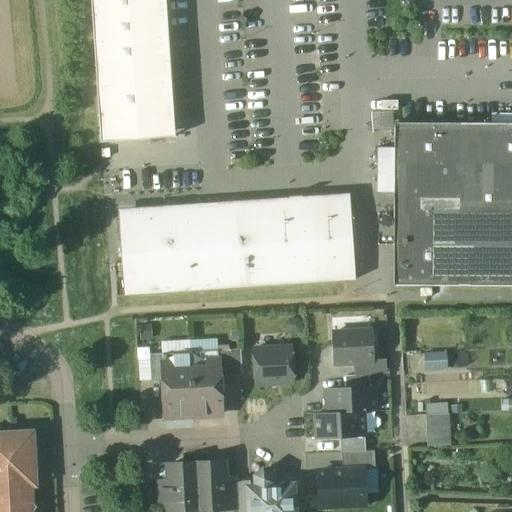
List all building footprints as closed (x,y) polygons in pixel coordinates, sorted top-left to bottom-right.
[(165,0),(90,0),(100,143),(175,138),(165,0)] [(511,124),(394,124),(394,145),(394,150),(377,149),(376,171),(376,193),(394,193),(394,265),(394,287),(511,287),(511,124)] [(349,201),(118,216),(123,296),(355,281),(349,201)] [(371,332),(332,334),(334,365),(354,364),(373,363),(373,362),(371,332)] [(291,348),(252,350),(254,386),(293,384),(291,348)] [(240,350),(217,352),(219,378),(242,376),(240,350)] [(217,352),(189,353),(193,417),(221,415),(219,378),(217,352)] [(189,353),(161,355),(163,381),(165,418),(193,417),(189,353)] [(445,354),(424,355),(425,370),(446,369),(445,354)] [(161,355),(149,355),(150,381),(163,381),(161,355)] [(373,363),(354,364),(355,376),(369,376),(385,375),(384,361),(373,362),(373,363)] [(355,376),(345,377),(345,389),(369,388),(369,376),(355,376)] [(345,389),(325,390),(327,414),(363,412),(374,412),(373,388),(369,388),(345,389)] [(327,414),(315,415),(316,439),(340,438),(364,436),(363,412),(327,414)] [(448,415),(425,416),(426,429),(449,428),(448,415)] [(449,428),(426,429),(427,447),(450,446),(449,428)] [(34,440),(20,441),(20,432),(0,432),(0,467),(6,467),(7,474),(0,474),(0,511),(32,511),(33,511),(36,508),(33,505),(32,486),(30,487),(27,484),(27,475),(36,475),(34,440)] [(364,436),(340,438),(341,453),(365,452),(364,436)] [(365,452),(341,453),(342,471),(363,470),(363,471),(375,470),(374,452),(365,452)] [(223,463),(195,465),(198,509),(224,508),(226,507),(224,480),(223,463)] [(195,465),(167,466),(168,482),(170,510),(171,510),(198,509),(195,465)] [(342,471),(318,472),(320,508),(364,506),(363,471),(363,470),(342,471)] [(270,476),(262,471),(255,476),(256,489),(249,489),(249,490),(249,511),(291,511),(291,497),(291,487),(271,488),(270,476)] [(236,479),(224,480),(226,507),(224,508),(224,511),(238,511),(236,484),(236,479)] [(168,482),(156,483),(157,511),(171,511),(171,510),(170,510),(168,482)] [(249,484),(236,484),(238,511),(237,511),(249,511),(249,490),(249,489),(249,484)] [(303,511),(303,497),(291,497),(291,511),(303,511)]
